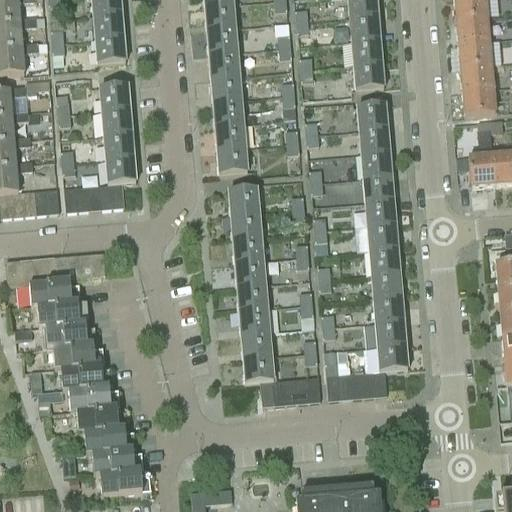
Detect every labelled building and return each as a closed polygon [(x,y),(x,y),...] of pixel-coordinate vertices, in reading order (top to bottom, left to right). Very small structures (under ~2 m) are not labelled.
[(0,5),(0,29),(20,28),(19,23),(18,9),(41,7),(40,0),(16,0),(17,3),(0,5)] [(91,0),(93,21),(121,18),(119,0),(91,0)] [(202,0),(204,14),(233,11),(231,0),(202,0)] [(345,0),(348,25),(377,23),(375,0),(345,0)] [(452,0),(454,24),(486,22),(484,0),(452,0)] [(46,2),(47,14),(60,13),(59,1),(46,2)] [(274,19),(286,18),(285,6),(273,7),(274,19)] [(204,14),(206,36),(235,33),(233,11),(204,14)] [(294,17),(295,29),(307,28),(306,16),(294,17)] [(93,21),(95,46),(123,44),(121,18),(93,21)] [(0,29),(0,54),(21,53),(21,49),(20,34),(44,32),(43,23),(35,24),(35,22),(19,23),(20,28),(0,29)] [(454,24),(456,49),(488,48),(486,22),(454,24)] [(348,25),(350,47),(379,45),(377,23),(348,25)] [(295,29),(296,41),(308,40),(307,28),(295,29)] [(206,36),(208,61),(237,59),(235,33),(206,36)] [(49,37),(50,49),(63,48),(62,36),(49,37)] [(276,42),(277,54),(289,53),(288,41),(276,42)] [(125,68),(123,44),(95,46),(97,70),(125,68)] [(350,47),(352,73),(381,69),(379,45),(350,47)] [(37,48),(21,49),(21,53),(0,54),(0,81),(23,80),(22,60),(38,58),(37,48)] [(50,49),(51,61),(63,60),(63,48),(50,49)] [(456,49),(459,75),(490,72),(488,48),(456,49)] [(278,67),(290,65),(289,53),(277,54),(278,67)] [(208,61),(210,86),(239,81),(237,59),(208,61)] [(51,61),(52,73),(63,72),(63,60),(51,61)] [(298,65),(299,77),(312,76),(311,64),(298,65)] [(352,73),(354,97),(384,94),(381,69),(352,73)] [(459,75),(461,99),(492,95),(490,72),(459,75)] [(312,88),(312,76),(299,77),(300,89),(312,88)] [(210,86),(212,109),(241,107),(239,81),(210,86)] [(35,97),(49,96),(48,87),(34,88),(35,97)] [(280,89),(281,102),(293,101),(292,89),(280,89)] [(99,93),(101,117),(129,114),(127,91),(99,93)] [(0,98),(0,124),(12,123),(11,119),(10,104),(27,102),(26,93),(7,95),(8,98),(0,98)] [(461,99),(463,122),(494,119),(492,95),(461,99)] [(282,114),(294,113),(293,101),(281,102),(282,114)] [(212,109),(214,134),(243,132),(241,107),(212,109)] [(55,110),(56,121),(69,121),(68,109),(55,110)] [(355,113),(357,136),(386,134),(384,110),(355,113)] [(101,117),(103,141),(131,139),(129,114),(101,117)] [(0,124),(0,149),(14,148),(13,144),(12,129),(29,127),(28,118),(11,119),(12,123),(0,124)] [(56,121),(58,135),(70,133),(69,121),(56,121)] [(487,127),(489,140),(502,139),(501,126),(487,127)] [(304,127),(304,137),(316,137),(316,127),(304,127)] [(477,141),(489,140),(487,127),(476,128),(477,141)] [(214,134),(216,158),(245,155),(243,132),(214,134)] [(357,136),(359,164),(389,162),(386,134),(357,136)] [(304,137),(306,154),(318,153),(317,136),(316,137),(304,137)] [(284,138),(285,150),(297,149),(296,137),(284,138)] [(103,141),(105,165),(133,163),(131,139),(103,141)] [(0,149),(0,175),(15,174),(15,169),(14,153),(30,152),(30,142),(13,144),(14,148),(0,149)] [(286,162),(298,161),(297,149),(285,150),(286,162)] [(216,158),(218,181),(247,179),(245,155),(216,158)] [(60,158),(61,170),(73,169),(71,157),(60,158)] [(511,158),(491,160),(494,191),(511,189),(511,158)] [(469,193),(494,191),(491,160),(467,162),(469,193)] [(359,164),(361,189),(391,186),(389,162),(359,164)] [(105,165),(107,191),(122,190),(135,189),(133,163),(105,165)] [(0,200),(9,199),(17,199),(17,198),(16,179),(33,177),(32,167),(15,169),(15,174),(0,175),(0,200)] [(61,170),(62,183),(74,182),(73,169),(61,170)] [(308,177),(309,189),(321,188),(320,176),(308,177)] [(361,189),(363,209),(392,207),(391,186),(361,189)] [(322,200),(321,188),(309,189),(310,201),(322,200)] [(98,191),(100,217),(124,215),(122,190),(107,191),(98,191)] [(86,192),(88,218),(100,217),(98,191),(86,192)] [(74,193),(76,219),(88,218),(86,192),(74,193)] [(63,194),(65,220),(76,219),(74,193),(63,194)] [(227,197),(229,222),(258,219),(256,194),(227,197)] [(44,196),(46,221),(59,220),(57,195),(44,196)] [(32,197),(34,222),(46,221),(44,196),(32,197)] [(20,198),(22,223),(34,222),(32,197),(20,198)] [(9,199),(11,224),(22,223),(20,198),(17,198),(17,199),(9,199)] [(0,200),(0,225),(11,224),(9,199),(0,200)] [(290,204),(291,216),(303,215),(302,203),(290,204)] [(363,209),(365,233),(394,229),(392,207),(363,209)] [(304,227),(303,215),(291,216),(292,228),(304,227)] [(229,222),(231,246),(260,244),(258,219),(229,222)] [(312,225),(313,238),(325,237),(324,224),(312,225)] [(365,233),(360,234),(361,245),(366,244),(367,257),(397,255),(394,229),(365,233)] [(335,237),(325,237),(313,238),(314,249),(326,248),(326,244),(336,243),(335,237)] [(231,246),(233,269),(262,267),(260,244),(231,246)] [(294,252),(295,264),(307,263),(306,251),(294,252)] [(367,257),(369,283),(399,282),(397,255),(367,257)] [(494,269),(497,293),(511,291),(511,256),(505,257),(506,268),(494,269)] [(56,289),(32,291),(28,291),(30,314),(35,314),(76,310),(80,310),(79,291),(69,292),(68,284),(105,281),(103,259),(54,263),(56,289)] [(29,265),(32,291),(56,289),(54,263),(29,265)] [(308,275),(307,263),(295,264),(296,276),(308,275)] [(18,266),(20,292),(28,291),(32,291),(29,265),(18,266)] [(6,293),(20,292),(18,266),(4,268),(6,293)] [(233,269),(235,292),(264,290),(262,267),(233,269)] [(316,274),(317,286),(329,285),(328,273),(316,274)] [(369,283),(371,306),(401,305),(399,282),(369,283)] [(330,297),(329,285),(317,286),(318,298),(330,297)] [(235,292),(237,317),(266,315),(264,290),(235,292)] [(499,318),(511,316),(511,291),(497,293),(499,318)] [(298,300),(299,312),(311,311),(310,299),(298,300)] [(372,317),(373,330),(403,327),(401,308),(401,305),(371,306),(372,317)] [(35,314),(37,335),(84,331),(87,330),(86,313),(77,313),(76,310),(35,314)] [(311,311),(299,312),(299,313),(300,324),(312,323),(311,311)] [(237,317),(239,341),(268,339),(266,316),(266,315),(237,317)] [(511,316),(499,318),(501,342),(511,341),(511,316)] [(320,323),(320,334),(333,333),(332,322),(320,323)] [(373,330),(375,354),(405,353),(403,327),(373,330)] [(45,355),(51,355),(96,351),(94,334),(85,334),(84,331),(37,335),(43,334),(45,355)] [(320,334),(322,347),(334,346),(333,335),(333,333),(320,334)] [(239,341),(242,365),(270,361),(268,340),(268,339),(239,341)] [(511,341),(501,342),(503,367),(511,365),(511,341)] [(302,347),(303,359),(315,358),(314,346),(302,347)] [(51,355),(53,376),(103,372),(102,354),(92,355),(91,352),(96,351),(51,355)] [(375,354),(362,355),(364,379),(372,378),(384,378),(407,376),(405,353),(375,354)] [(316,371),(315,358),(303,359),(304,371),(316,371)] [(259,388),(271,387),(272,387),(270,361),(242,365),(244,389),(259,388)] [(511,365),(503,367),(505,391),(506,391),(509,420),(511,419),(511,365)] [(324,370),(325,383),(337,381),(336,369),(324,370)] [(59,376),(60,397),(111,393),(110,375),(101,376),(100,373),(103,372),(53,376),(53,377),(59,376)] [(361,379),(363,404),(374,403),(372,378),(364,379),(361,379)] [(372,378),(374,403),(386,402),(384,378),(372,378)] [(349,380),(351,405),(363,404),(361,379),(349,380)] [(337,381),(339,406),(351,405),(349,380),(337,381)] [(327,407),(339,406),(337,381),(325,383),(327,407)] [(305,384),(308,408),(319,407),(317,383),(305,384)] [(294,385),(296,409),(308,408),(305,384),(294,385)] [(283,386),(285,410),(296,409),(294,385),(283,386)] [(271,387),(273,411),(285,410),(283,386),(272,387),(271,387)] [(259,388),(261,412),(273,411),(271,387),(259,388)] [(66,397),(68,418),(119,414),(117,397),(108,398),(107,393),(111,393),(60,397),(61,398),(66,397)] [(47,408),(37,409),(38,421),(48,421),(47,408)] [(75,418),(77,439),(123,435),(127,434),(125,417),(116,418),(115,414),(119,414),(68,418),(68,419),(75,418)] [(511,419),(509,420),(499,420),(500,433),(511,432),(511,419)] [(84,460),(131,457),(134,456),(132,438),(123,439),(123,435),(77,439),(77,440),(82,439),(84,460)] [(92,481),(98,481),(139,477),(142,477),(141,459),(131,460),(131,457),(84,460),(90,460),(92,481)] [(100,502),(150,498),(149,481),(139,481),(139,477),(98,481),(100,502)] [(68,483),(70,494),(79,493),(78,482),(68,483)] [(380,511),(380,499),(373,500),(372,490),(343,493),(330,494),(299,497),(300,506),(294,506),(294,511),(380,511)] [(190,511),(204,511),(205,511),(231,509),(230,495),(190,499),(190,511)]
